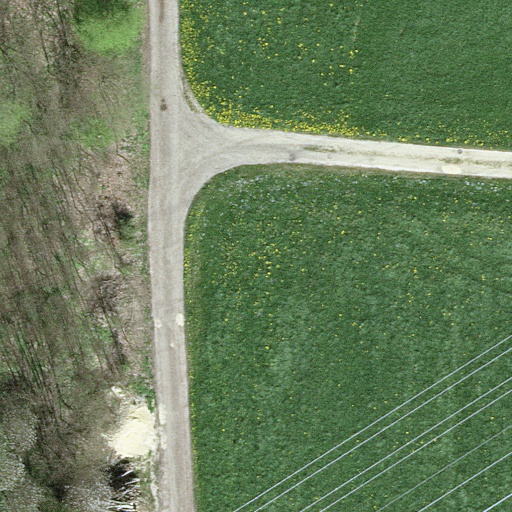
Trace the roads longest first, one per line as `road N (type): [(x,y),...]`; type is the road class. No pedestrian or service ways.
road 1 (track): [(174,511),(155,0)]
road 2 (track): [(159,137),(511,156)]
